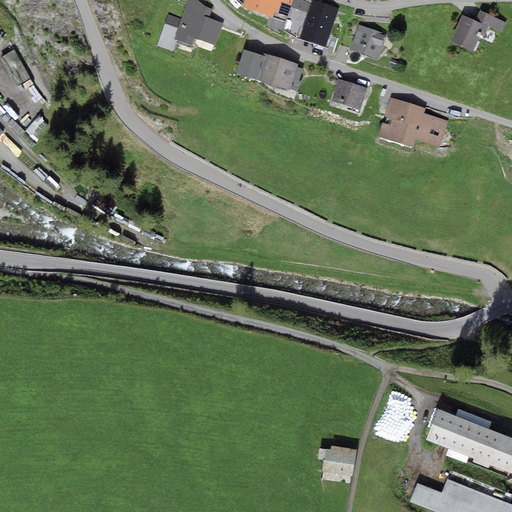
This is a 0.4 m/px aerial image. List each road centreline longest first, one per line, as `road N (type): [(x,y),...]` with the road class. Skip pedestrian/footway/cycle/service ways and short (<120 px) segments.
road 1 (residential): [(81,0),(119,105),(154,143),(366,246),(489,276),(504,306)]
road 2 (tertiary): [(0,257),(279,296),(440,329),(504,306)]
road 3 (track): [(0,268),(110,284),(385,362)]
road 4 (residential): [(511,125),(286,47),(218,0)]
road 5 (track): [(347,511),(385,362)]
road 6 (track): [(385,362),(511,389)]
